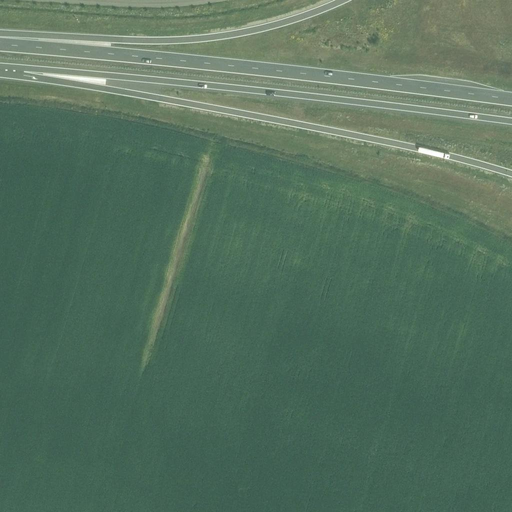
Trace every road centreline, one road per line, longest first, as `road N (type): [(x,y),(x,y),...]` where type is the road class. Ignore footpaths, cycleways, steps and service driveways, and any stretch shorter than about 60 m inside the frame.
road 1 (trunk): [(0,68),(511,172)]
road 2 (trunk): [(511,100),(0,45)]
road 3 (trunk): [(0,68),(511,121)]
road 4 (trunk): [(342,0),(286,21),(194,39),(0,34)]
road 5 (unclassified): [(71,0),(197,0)]
